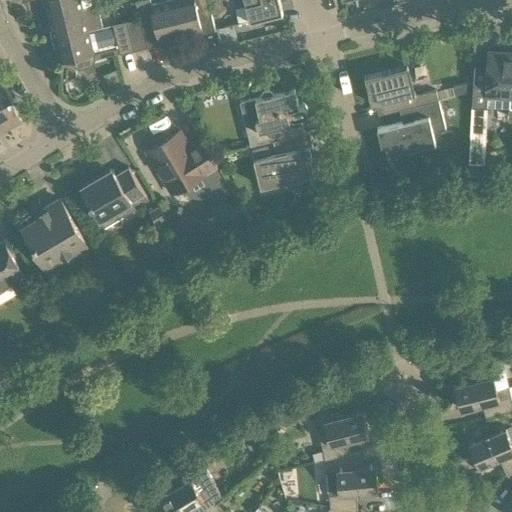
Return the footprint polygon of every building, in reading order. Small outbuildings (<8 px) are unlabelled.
[(44,0),(48,17),(83,8),(94,6),(93,0),(44,0)] [(180,34),(171,0),(170,0),(151,5),(150,0),(140,0),(136,1),(140,18),(141,18),(147,47),(161,44),(160,39),(180,34)] [(171,0),(180,34),(200,29),(201,34),(215,30),(209,3),(207,0),(171,0)] [(233,0),(235,8),(246,5),(250,21),(283,13),(279,0),(233,0)] [(48,17),(54,39),(88,31),(83,8),(48,17)] [(133,50),(147,47),(141,18),(140,18),(127,21),(133,50)] [(88,31),(54,39),(59,61),(70,58),(72,65),(79,69),(91,67),(95,60),(94,53),(118,47),(120,54),(133,50),(127,21),(88,31)] [(511,56),(488,55),(486,95),(511,96),(511,56)] [(399,110),(438,100),(436,91),(412,96),(412,94),(414,94),(407,67),(365,77),(371,104),(386,100),(391,112),(399,110)] [(0,130),(2,129),(3,131),(21,120),(10,102),(14,100),(3,82),(0,83),(0,130)] [(472,91),(473,82),(454,86),(456,95),(472,91)] [(272,140),(273,141),(293,136),(290,124),(294,123),(294,121),(302,119),(302,117),(303,116),(304,116),(306,115),(307,114),(307,112),(307,111),(307,109),(306,107),(305,106),(304,106),(303,106),(302,106),(301,106),(299,106),(294,89),(274,94),(274,92),(273,91),(272,90),(271,90),(270,89),(268,89),(267,89),(266,89),(264,90),(263,90),(262,91),(262,92),(261,93),(260,95),(260,96),(260,97),(240,102),(250,145),(272,140)] [(389,155),(435,143),(433,132),(445,129),(438,100),(399,110),(402,122),(377,129),(381,145),(385,144),(389,160),(390,160),(389,155)] [(487,107),(472,107),(469,164),(484,165),(487,107)] [(222,176),(209,153),(200,139),(188,146),(179,131),(147,150),(172,193),(205,174),(210,183),(222,176)] [(293,136),(273,141),(275,152),(266,155),(264,147),(252,150),(261,187),(284,181),(285,183),(288,182),(289,188),(312,182),(310,171),(312,171),(310,160),(307,161),(306,157),(304,158),(303,152),(313,149),(309,132),(293,136)] [(82,190),(99,220),(130,201),(133,206),(147,198),(129,167),(116,175),(114,171),(110,170),(83,186),(82,190)] [(23,228),(46,267),(85,245),(59,199),(36,213),(39,218),(23,228)] [(156,225),(166,219),(159,207),(149,213),(156,225)] [(0,287),(10,282),(9,280),(21,273),(3,242),(0,243),(0,287)] [(12,341),(7,339),(2,341),(0,345),(2,351),(7,352),(12,350),(14,345),(12,341)] [(490,373),(474,377),(472,378),(473,380),(455,385),(461,410),(482,404),(485,417),(511,410),(511,402),(508,387),(496,390),(492,376),(490,376),(490,373)] [(350,454),(347,441),(368,435),(362,411),(344,416),(343,413),(326,417),(326,420),(324,421),(328,435),(320,437),(324,452),(325,460),(350,454)] [(499,458),(506,475),(511,471),(511,441),(511,442),(505,428),(469,443),(479,467),(499,458)] [(325,460),(324,452),(313,455),(315,463),(325,460)] [(182,511),(189,508),(190,511),(206,511),(216,504),(223,498),(201,460),(177,474),(181,480),(172,485),(174,488),(157,497),(165,511),(182,511)] [(330,507),(358,511),(356,493),(378,491),(375,465),(336,469),(338,484),(328,485),(330,507)] [(511,511),(511,471),(506,475),(511,480),(511,496),(503,507),(509,511),(511,511)] [(229,494),(222,499),(225,503),(232,497),(229,494)]
